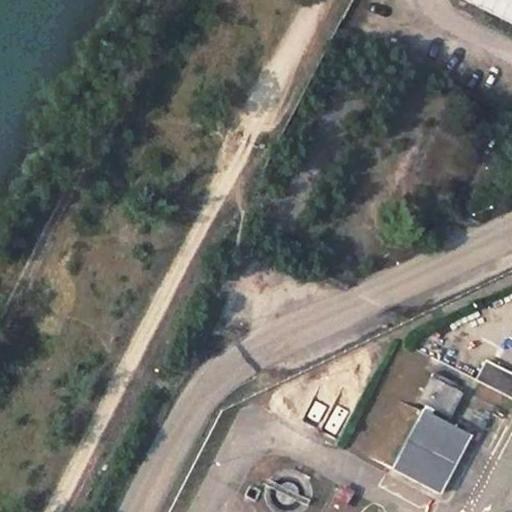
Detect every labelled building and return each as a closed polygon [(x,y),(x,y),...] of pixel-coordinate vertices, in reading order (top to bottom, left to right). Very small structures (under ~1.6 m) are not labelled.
[(483,361),(477,374),(487,380),(493,367),(483,361)] [(477,374),(473,380),(511,399),(511,376),(493,367),(487,380),(477,374)] [(432,375),(420,399),(445,412),(455,392),(449,389),(451,385),(432,375)] [(461,395),(455,392),(445,412),(451,415),(461,395)] [(339,488),(332,502),(340,507),(347,493),(339,488)]
